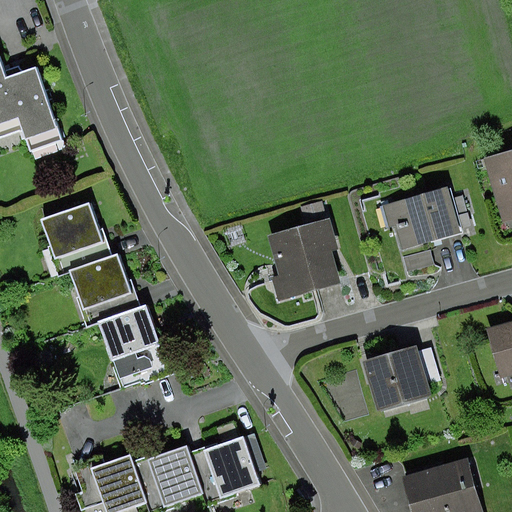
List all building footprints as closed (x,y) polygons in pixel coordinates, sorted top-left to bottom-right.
[(0,137),(23,129),(5,78),(0,62),(0,137)] [(34,68),(5,78),(23,129),(31,150),(60,139),(34,68)] [(511,150),(483,158),(502,223),(511,220),(511,150)] [(449,188),(383,207),(389,228),(395,226),(402,251),(463,234),(458,216),(467,214),(462,196),(452,199),(449,188)] [(89,201),(39,219),(59,275),(69,272),(112,257),(102,229),(99,230),(89,201)] [(322,202),(301,207),(304,220),(325,215),(322,202)] [(329,219),(268,236),(279,276),(271,279),(277,301),(340,284),(331,251),(337,249),(329,219)] [(430,251),(403,258),(407,272),(434,265),(430,251)] [(112,257),(69,272),(88,326),(99,322),(142,307),(132,280),(126,282),(117,255),(112,257)] [(142,307),(99,322),(123,388),(142,381),(144,385),(171,375),(146,306),(142,307)] [(511,322),(487,330),(500,378),(511,374),(511,322)] [(416,346),(364,361),(379,412),(430,397),(427,385),(417,352),(416,346)] [(431,348),(417,352),(427,385),(440,381),(431,348)] [(255,433),(191,455),(206,496),(209,504),(261,486),(256,473),(267,469),(255,433)] [(353,439),(350,444),(358,449),(362,444),(353,439)] [(187,445),(133,464),(148,504),(150,511),(161,511),(206,496),(191,455),(187,445)] [(89,465),(73,471),(81,493),(76,495),(81,510),(101,503),(104,511),(124,511),(148,504),(133,464),(130,455),(90,469),(89,465)] [(481,511),(466,459),(402,477),(412,511),(481,511)]
